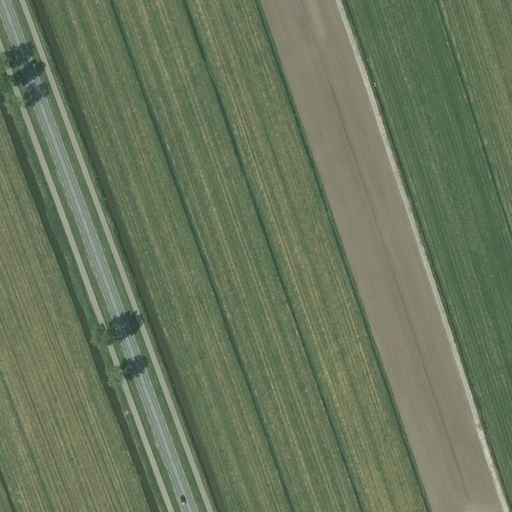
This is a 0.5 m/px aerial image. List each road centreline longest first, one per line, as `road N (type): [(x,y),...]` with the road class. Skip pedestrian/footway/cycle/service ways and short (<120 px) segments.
road 1 (primary): [(2,0),(190,511)]
road 2 (track): [(505,511),(337,0)]
